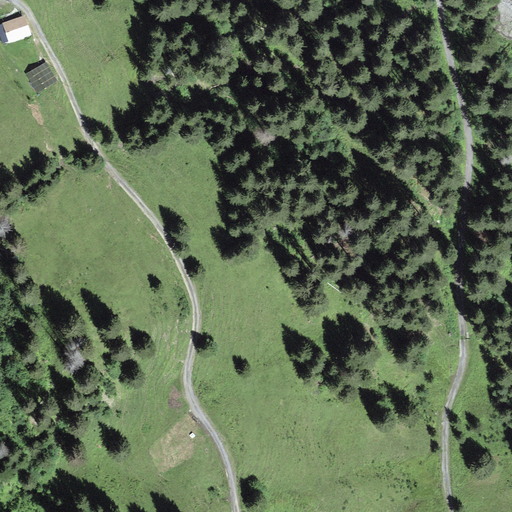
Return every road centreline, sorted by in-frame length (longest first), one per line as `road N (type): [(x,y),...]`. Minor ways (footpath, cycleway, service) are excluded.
road 1 (track): [(12,0),(26,10),(94,145),(179,260),(197,319),(185,382),(222,444),(237,511)]
road 2 (track): [(452,511),(446,449),(461,366),(449,258),(464,135),(439,0)]
